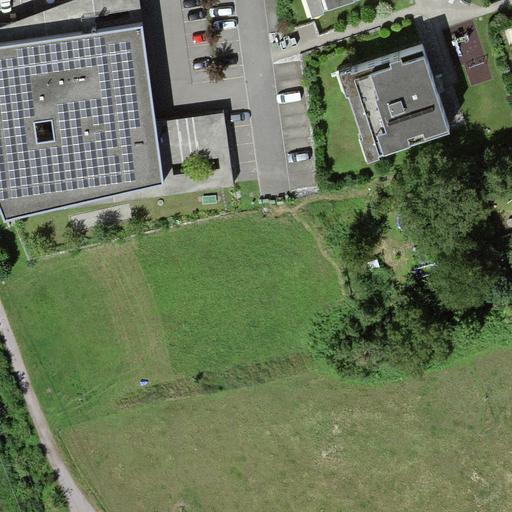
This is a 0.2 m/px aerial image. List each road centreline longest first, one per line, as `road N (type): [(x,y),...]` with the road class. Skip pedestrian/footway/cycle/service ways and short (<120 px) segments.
road 1 (track): [(0,304),(76,507)]
road 2 (residential): [(248,0),(274,192)]
